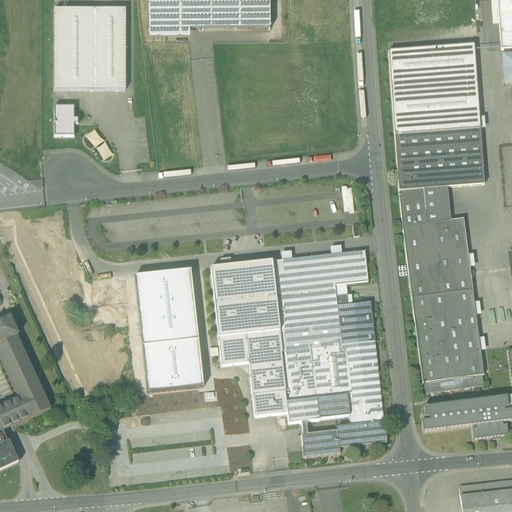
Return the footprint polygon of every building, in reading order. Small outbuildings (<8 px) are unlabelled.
[(147,0),(148,32),(189,31),(270,31),(269,0),(147,0)] [(511,0),(497,0),(501,52),(503,51),(511,50),(511,0)] [(54,92),(125,92),(125,11),(54,11),(54,92)] [(189,31),(148,32),(148,41),(189,41),(189,31)] [(388,53),(395,137),(480,130),(474,46),(388,53)] [(511,50),(503,51),(504,58),(511,57),(511,50)] [(502,58),(505,87),(511,86),(511,57),(504,58),(502,58)] [(54,138),(74,138),(74,126),(78,126),(78,120),(74,120),(74,108),(54,108),(54,138)] [(395,137),(399,192),(448,189),(484,186),(480,130),(395,137)] [(399,192),(402,229),(451,222),(448,189),(399,192)] [(402,229),(411,300),(473,292),(463,221),(451,222),(402,229)] [(272,264),(279,334),(339,328),(334,288),(346,286),(368,284),(365,253),(272,264)] [(221,369),(249,366),(281,362),(280,355),(281,355),(279,334),(272,264),(210,270),(221,369)] [(134,279),(146,394),(204,390),(191,273),(134,279)] [(349,418),(350,428),(383,424),(375,344),(370,304),(348,307),(347,297),(346,286),(334,288),(339,328),(342,348),(347,398),(349,418)] [(422,385),(424,385),(482,377),(484,377),(473,292),(411,300),(422,385)] [(0,345),(16,338),(18,337),(10,320),(0,324),(0,345)] [(342,348),(339,328),(279,334),(281,355),(311,351),(342,348)] [(50,411),(16,338),(0,345),(0,360),(19,400),(28,421),(50,411)] [(311,351),(316,401),(347,398),(342,348),(311,351)] [(319,422),(316,401),(311,351),(281,355),(280,355),(281,362),(288,426),(301,424),(306,424),(319,422)] [(287,416),(281,362),(249,366),(254,420),(287,416)] [(484,388),(482,377),(424,385),(425,396),(484,388)] [(349,418),(347,398),(316,401),(319,422),(349,418)] [(502,425),(511,423),(511,412),(505,413),(504,410),(508,410),(506,399),(446,406),(447,418),(451,417),(451,420),(444,421),(445,432),(475,428),(475,431),(471,431),(473,443),(508,438),(506,427),(503,427),(502,425)] [(16,426),(28,421),(19,400),(7,406),(3,408),(12,428),(16,426)] [(423,435),(445,432),(444,421),(451,420),(451,417),(447,418),(446,406),(423,409),(425,420),(428,420),(429,423),(421,424),(423,435)] [(0,423),(4,432),(12,428),(3,408),(0,408),(0,423)] [(0,431),(1,433),(0,433),(0,472),(19,464),(12,449),(9,443),(7,444),(2,433),(4,432),(0,423),(0,431)] [(384,424),(383,424),(350,428),(336,429),(337,433),(339,450),(386,445),(384,424)] [(339,450),(337,433),(307,436),(302,437),(301,437),(302,449),(303,460),(340,456),(339,450)] [(511,482),(459,489),(460,499),(511,492),(511,482)] [(511,511),(511,492),(460,499),(461,511),(511,511)]
